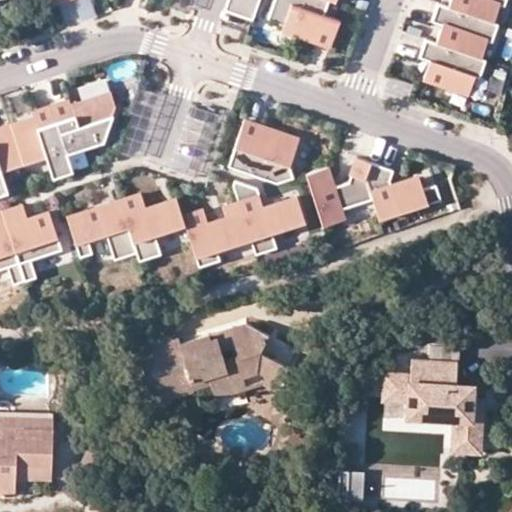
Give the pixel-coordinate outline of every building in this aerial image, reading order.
[(227,0),(225,7),(253,17),(258,0),(227,0)] [(277,0),(271,17),(287,22),(319,33),(317,38),(334,43),(343,17),(327,12),(330,0),(277,0)] [(449,0),(449,3),(438,0),(432,17),(443,21),(436,39),(426,36),(420,53),(430,57),(424,75),(469,91),(476,73),(480,74),(486,56),(482,55),(488,37),(492,38),(499,20),(494,19),(500,1),(505,2),(505,0),(449,0)] [(319,33),(287,22),(286,28),(317,38),(319,33)] [(0,193),(9,190),(2,169),(24,162),(47,155),(53,176),(74,169),(68,151),(105,139),(117,104),(113,91),(74,103),(73,98),(52,104),(32,111),(34,117),(12,124),(0,127),(0,193)] [(265,125),(245,118),(230,165),(279,181),(293,176),(295,176),(292,164),(300,140),(264,128),(265,125)] [(318,168),(308,171),(325,223),(346,216),(342,206),(360,201),(374,196),(381,217),(443,197),(438,182),(425,186),(422,177),(393,186),(391,177),(394,168),(362,157),(358,155),(349,180),(334,185),(328,165),(318,168)] [(259,185),(236,178),(234,183),(240,200),(252,237),(257,252),(278,245),(273,230),(308,219),(299,193),(265,205),(259,185)] [(121,199),(68,217),(81,256),(94,252),(90,240),(108,234),(116,258),(138,251),(140,260),(162,253),(156,234),(187,223),(184,214),(178,197),(147,207),(143,192),(121,199)] [(252,237),(240,200),(224,205),(228,216),(210,222),(205,207),(184,214),(187,223),(200,265),(221,258),(218,248),(252,237)] [(3,210),(0,211),(0,268),(8,266),(14,283),(25,280),(37,276),(31,258),(62,248),(50,210),(29,217),(24,203),(3,210)] [(140,360),(149,387),(170,382),(171,387),(190,382),(192,389),(195,388),(194,388),(209,384),(210,388),(241,379),(243,376),(259,370),(279,381),(287,366),(260,351),(269,336),(245,323),(240,332),(212,340),(209,333),(180,341),(177,339),(150,347),(151,357),(140,360)] [(245,323),(209,333),(212,340),(240,332),(245,323)] [(459,350),(430,349),(429,365),(458,366),(459,350)] [(429,365),(412,364),(412,378),(392,377),(391,401),(411,402),(410,417),(457,420),(455,451),(479,453),(481,420),(478,419),(479,409),(471,409),(472,400),(472,388),(457,387),(458,366),(429,365)] [(276,388),(279,381),(259,370),(243,376),(241,379),(210,388),(214,397),(264,381),(276,388)] [(391,401),(392,377),(387,377),(385,416),(410,417),(411,402),(391,401)] [(154,401),(192,389),(190,382),(171,387),(170,382),(149,387),(154,401)] [(479,401),(472,400),(471,409),(479,409),(479,401)] [(0,427),(54,429),(55,415),(0,413),(0,427)] [(0,495),(14,495),(15,480),(15,465),(53,466),(54,429),(0,427),(0,495)] [(53,466),(15,465),(15,480),(53,480),(53,466)] [(264,466),(249,482),(261,494),(276,478),(264,466)] [(365,473),(350,473),(350,500),(365,500),(365,473)]
